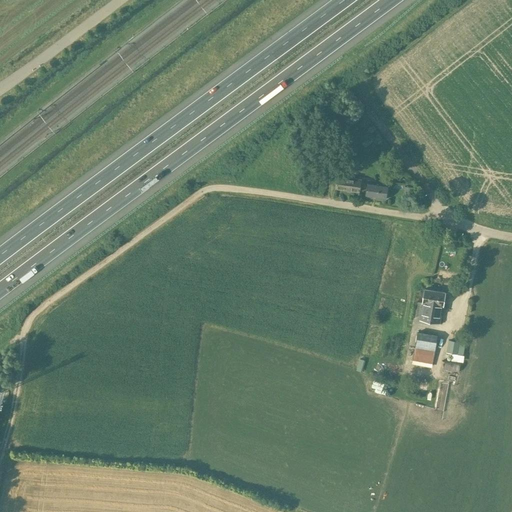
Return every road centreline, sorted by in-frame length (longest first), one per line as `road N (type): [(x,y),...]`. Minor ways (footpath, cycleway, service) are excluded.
road 1 (motorway): [(0,292),(392,0)]
road 2 (unclassified): [(451,215),(431,220),(214,188),(37,310),(24,328)]
road 3 (motorway): [(344,0),(0,256)]
road 4 (unclassified): [(0,90),(121,0)]
road 5 (unclassified): [(451,215),(358,98)]
road 6 (track): [(0,451),(24,328)]
